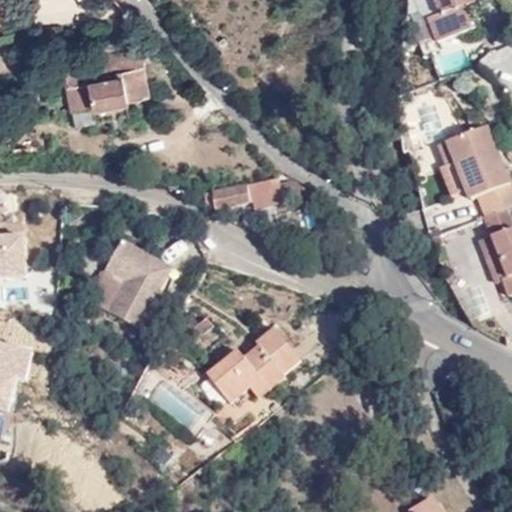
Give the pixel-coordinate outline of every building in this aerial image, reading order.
[(477,5),(474,0),(433,0),(441,18),(428,23),(437,47),(475,32),(467,10),(477,5)] [(138,53),(141,65),(160,60),(157,45),(138,50),(138,53)] [(147,99),(141,65),(138,53),(91,62),(92,71),(63,77),(70,115),(147,99)] [(477,201),(481,212),(511,199),(511,191),(486,129),(438,149),(446,169),(454,166),(466,194),(471,204),(477,201)] [(450,201),(466,194),(454,166),(446,169),(438,172),(450,201)] [(281,199),(278,179),(213,191),(217,212),(281,199)] [(511,199),(481,212),(484,219),(505,210),(511,207),(511,199)] [(511,229),(505,210),(484,219),(483,220),(492,239),(511,231),(511,229)] [(511,231),(492,239),(491,239),(507,280),(501,282),(502,286),(509,301),(511,299),(511,231)] [(149,262),(152,256),(117,238),(103,266),(123,278),(107,309),(137,323),(164,270),(149,262)] [(507,280),(491,239),(477,245),(494,288),(502,286),(501,282),(507,280)] [(167,264),(152,256),(149,262),(164,270),(167,264)] [(285,370),(303,358),(278,322),(259,337),(263,342),(247,352),(242,348),(210,372),(232,402),(255,387),(261,396),(289,376),(285,370)] [(439,511),(431,495),(402,510),(403,511),(439,511)]
